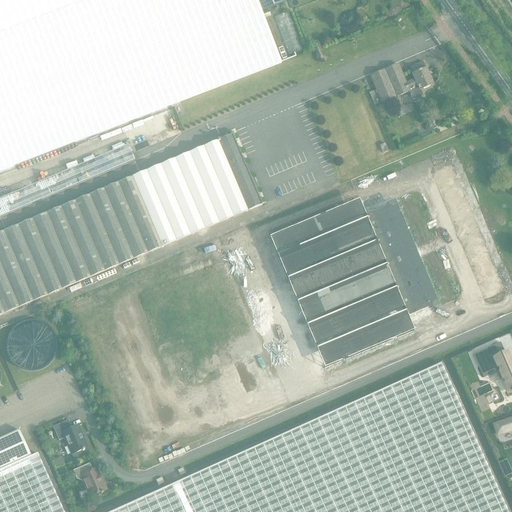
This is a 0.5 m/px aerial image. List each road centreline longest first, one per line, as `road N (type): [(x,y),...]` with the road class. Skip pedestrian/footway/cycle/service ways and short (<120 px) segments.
road 1 (unclassified): [(82,410),(105,461),(130,477),(511,316)]
road 2 (unknown): [(0,182),(139,124),(156,128),(169,152)]
road 3 (unknown): [(461,26),(291,100)]
road 4 (unknown): [(169,152),(0,225)]
